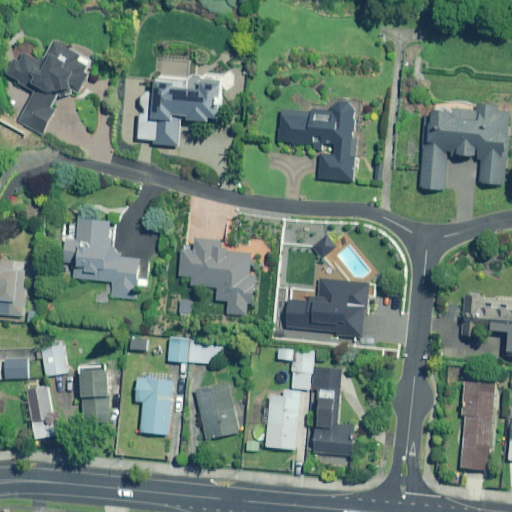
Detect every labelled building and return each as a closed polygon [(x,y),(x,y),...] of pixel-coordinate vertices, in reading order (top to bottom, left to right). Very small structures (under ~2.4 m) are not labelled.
[(53,110),(59,97),(81,94),(97,63),(57,42),(47,60),(21,46),(5,77),(34,93),(19,121),(45,134),(57,112),(53,110)] [(178,83),(157,82),(156,94),(147,93),(146,94),(145,94),(144,95),(144,96),(143,98),(143,99),(142,100),(142,101),(142,103),(143,104),(143,105),(144,106),(144,107),(145,108),(146,109),(146,116),(139,115),(138,141),(153,142),(153,146),(179,148),(181,120),(221,123),(224,85),(200,83),(200,87),(178,86),(178,83)] [(357,105),(338,103),(337,113),(313,110),(313,113),(283,110),(280,142),(315,145),(315,150),(323,151),(324,142),(337,144),(335,156),(322,154),(319,179),(353,182),(358,138),(354,138),(357,105)] [(505,186),(511,107),(499,106),(480,105),(479,112),(456,110),(455,113),(429,111),(422,189),(445,191),(449,150),(453,151),(453,155),(483,158),(481,184),(505,186)] [(66,229),(63,279),(112,282),(111,299),(138,300),(140,259),(122,258),(114,245),(116,222),(77,220),(77,229),(66,229)] [(222,242),(197,239),(195,251),(182,250),(179,276),(193,277),(192,286),(218,289),(217,300),(229,302),(228,314),(246,316),(247,303),(253,304),(256,277),(250,276),(252,255),(221,252),(222,242)] [(0,258),(0,316),(25,318),(28,271),(15,270),(16,260),(0,258)] [(370,286),(330,280),(328,298),(334,299),(333,306),(290,299),(286,327),(362,338),(370,286)] [(511,300),(466,296),(462,336),(475,337),(494,338),(494,332),(510,333),(508,357),(511,356),(511,300)] [(192,300),(180,299),(179,317),(191,318),(192,300)] [(191,363),(192,335),(171,334),(170,362),(191,363)] [(192,335),(191,363),(224,364),(225,336),(192,335)] [(148,339),(132,338),(132,350),(148,351),(148,339)] [(70,373),(66,346),(43,349),(48,377),(70,373)] [(29,379),(28,359),(4,359),(5,379),(29,379)] [(113,420),(108,368),(82,371),(87,423),(113,420)] [(315,368),(313,390),(320,391),(315,453),(354,456),(356,428),(335,426),(337,399),(342,400),(344,371),(315,368)] [(173,381),(139,379),(137,402),(145,402),(142,433),(169,435),(173,381)] [(498,384),(468,382),(463,471),(494,472),(498,384)] [(239,434),(230,385),(198,391),(207,440),(239,434)] [(56,437),(49,388),(29,391),(36,440),(56,437)] [(302,392),(287,391),(286,398),(273,397),(272,407),(266,407),(265,424),(270,425),(268,447),(297,450),(302,392)] [(261,441),(247,442),(247,453),(261,453),(261,441)]
